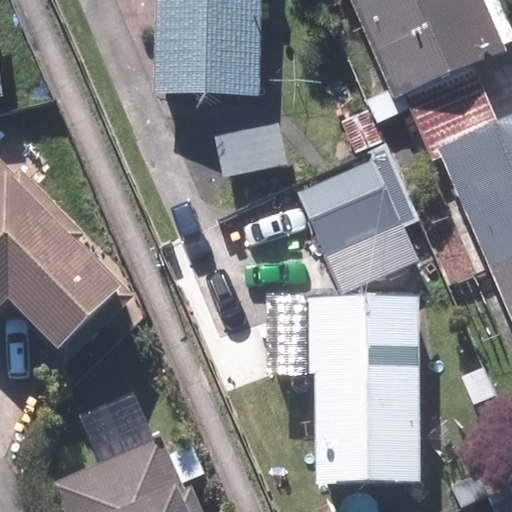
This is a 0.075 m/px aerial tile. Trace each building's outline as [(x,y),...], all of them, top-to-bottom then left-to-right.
[(0,0),(0,97),(13,96),(1,0),(0,0)] [(268,0),(166,0),(165,89),(267,91),(268,0)] [(361,0),(404,96),(410,94),(480,63),(511,49),(490,0),(361,0)] [(506,122),(480,63),(410,94),(436,153),(445,149),(506,122)] [(396,100),(343,121),(358,158),(411,137),(396,100)] [(285,118),(219,136),(230,174),(296,156),(285,118)] [(511,119),(506,122),(445,149),(511,301),(511,119)] [(90,238),(93,234),(0,140),(0,302),(9,312),(15,305),(74,363),(141,296),(133,288),(137,285),(90,238)] [(391,156),(305,190),(328,246),(414,212),(391,156)] [(429,481),(430,293),(317,292),(317,370),(326,370),(325,480),(429,481)] [(214,511),(201,480),(191,484),(170,436),(58,483),(70,511),(214,511)]
